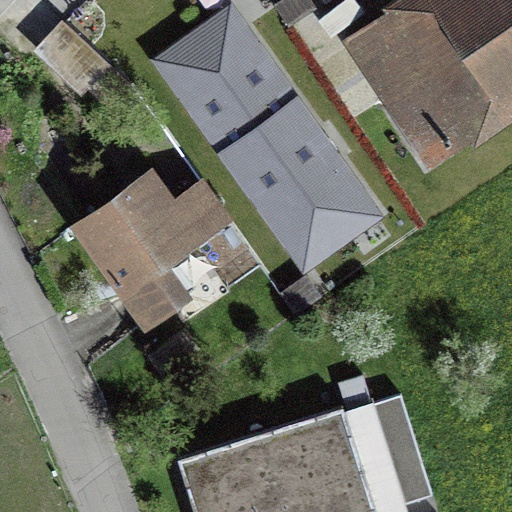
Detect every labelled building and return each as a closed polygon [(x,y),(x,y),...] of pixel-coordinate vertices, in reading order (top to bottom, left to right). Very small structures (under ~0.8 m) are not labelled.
[(511,0),(419,0),(347,50),(425,162),(511,101),(511,0)] [(74,22),(48,50),(111,107),(136,79),(74,22)] [(247,46),(181,93),(300,262),(366,215),(247,46)] [(147,176),(81,221),(148,317),(190,287),(167,253),(223,215),(201,183),(167,206),(147,176)] [(511,253),(500,257),(511,297),(511,253)] [(175,337),(145,361),(167,388),(197,364),(175,337)] [(176,459),(192,511),(368,511),(337,409),(296,422),(176,459)]
